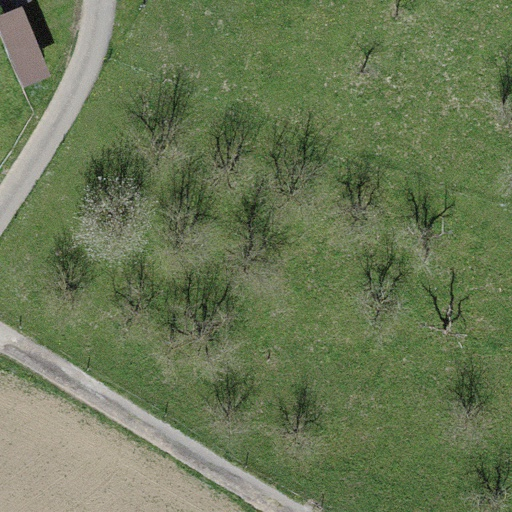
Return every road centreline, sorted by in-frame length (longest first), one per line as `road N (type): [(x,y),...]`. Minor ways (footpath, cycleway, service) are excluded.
road 1 (track): [(323,511),(0,335)]
road 2 (track): [(0,213),(70,102),(91,49),(97,0)]
